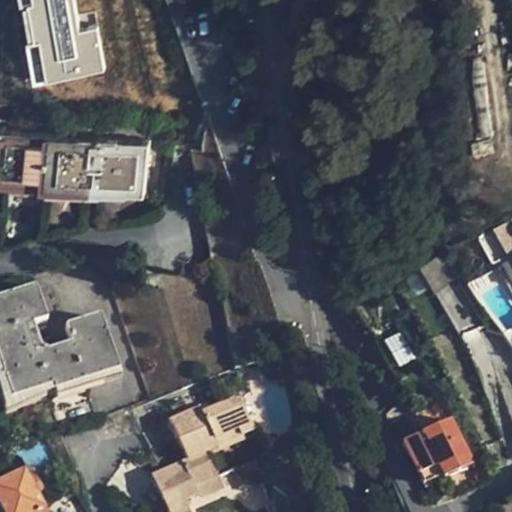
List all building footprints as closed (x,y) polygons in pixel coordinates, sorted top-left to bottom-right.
[(17,0),(33,84),(107,71),(98,25),(80,29),(74,0),(17,0)] [(148,144),(0,130),(0,180),(144,193),(148,144)] [(42,287),(0,301),(0,385),(6,404),(61,385),(63,390),(127,368),(108,313),(71,325),(79,348),(51,358),(40,325),(54,320),(42,287)] [(397,364),(408,360),(398,334),(387,339),(397,364)] [(212,444),(220,440),(215,433),(239,420),(244,427),(257,420),(244,395),(229,402),(225,394),(201,407),(204,412),(192,419),(189,414),(186,407),(168,417),(189,456),(212,444)] [(201,407),(189,414),(192,419),(204,412),(201,407)] [(220,440),(244,427),(239,420),(215,433),(220,440)] [(405,445),(420,475),(439,465),(445,476),(446,479),(465,469),(452,441),(459,437),(452,422),(405,445)] [(269,443),(251,452),(261,472),(279,463),(269,443)] [(154,474),(174,511),(193,501),(191,496),(203,489),(199,480),(224,467),(212,444),(189,456),(184,459),(186,463),(175,469),(173,464),(154,474)] [(184,459),(173,464),(175,469),(186,463),(184,459)] [(425,486),(445,476),(439,465),(420,475),(425,486)] [(33,467),(0,483),(0,498),(7,511),(46,511),(38,494),(44,490),(33,467)] [(228,475),(224,467),(199,480),(203,489),(228,475)] [(199,511),(193,501),(174,511),(173,511),(199,511)]
